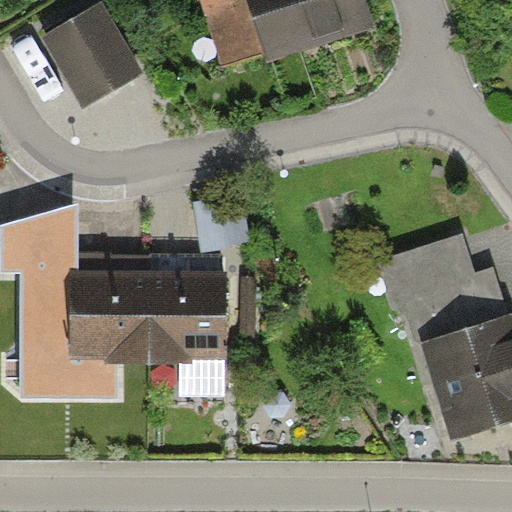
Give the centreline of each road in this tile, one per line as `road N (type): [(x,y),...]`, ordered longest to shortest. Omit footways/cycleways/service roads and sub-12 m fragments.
road 1 (unclassified): [(0,490),(511,493)]
road 2 (residential): [(0,95),(23,136),(66,169),(131,175),(340,133),(385,119),(438,88)]
road 3 (residential): [(438,88),(511,186)]
